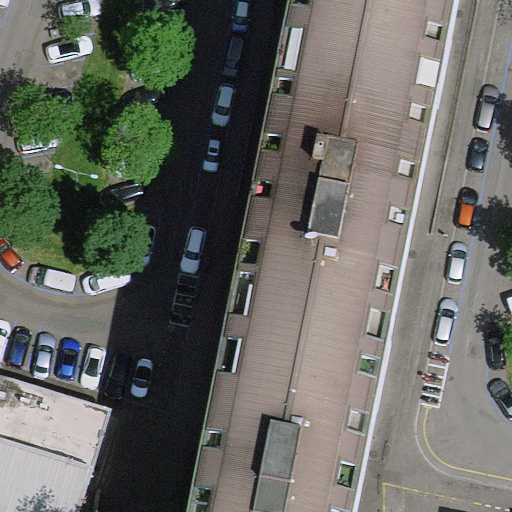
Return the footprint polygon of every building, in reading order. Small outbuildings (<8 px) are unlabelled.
[(298,0),(288,48),(446,80),(461,0),(298,0)] [(229,352),(384,383),(446,80),(288,48),(229,352)] [(229,352),(196,511),(358,511),(384,383),(229,352)] [(0,449),(91,477),(110,416),(0,383),(0,449)] [(80,511),(91,477),(0,449),(0,511),(80,511)]
